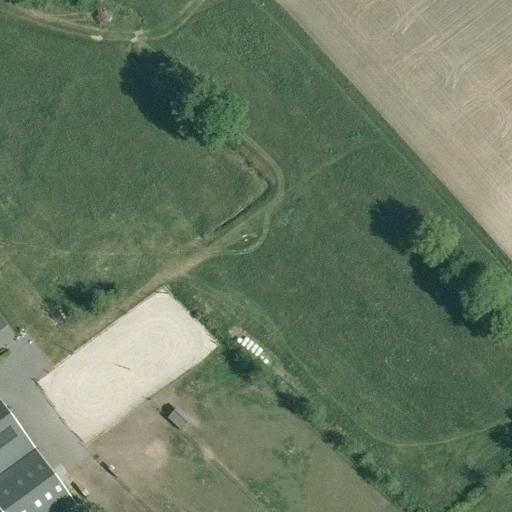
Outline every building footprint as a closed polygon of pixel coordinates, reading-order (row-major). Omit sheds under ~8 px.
[(170,196),(159,203),(182,241),(193,234),(170,196)] [(162,211),(44,279),(63,312),(181,245),(162,211)] [(81,351),(11,401),(23,418),(43,403),(50,413),(87,387),(85,383),(97,374),(81,351)] [(0,402),(0,511),(65,511),(75,505),(3,401),(0,402)] [(45,423),(34,429),(42,443),(54,436),(45,423)]
